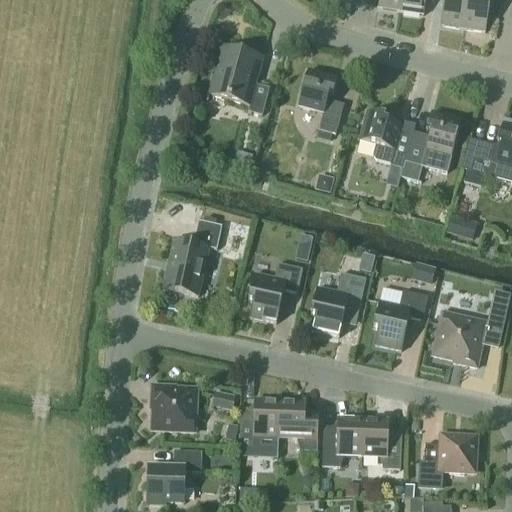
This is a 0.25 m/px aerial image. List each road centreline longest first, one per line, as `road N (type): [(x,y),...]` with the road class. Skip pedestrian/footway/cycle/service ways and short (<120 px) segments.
road 1 (residential): [(511,414),(157,336),(126,337)]
road 2 (residential): [(126,337),(121,303),(133,227),(158,122),(202,0)]
road 3 (residential): [(496,81),(301,28),(268,0)]
road 4 (residential): [(110,511),(115,366),(126,337)]
